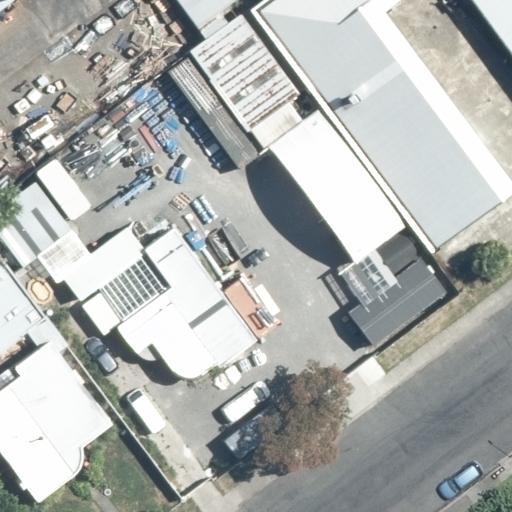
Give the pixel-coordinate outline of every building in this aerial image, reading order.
[(157,0),(175,24),(207,0),(157,0)] [(216,0),(395,234),(481,169),(352,0),(216,0)] [(511,0),(441,0),(511,92),(511,0)] [(252,336),(169,224),(104,272),(133,311),(114,324),(133,351),(149,340),(183,386),(252,336)] [(446,296),(422,261),(347,311),(371,347),(446,296)] [(91,428),(23,338),(0,355),(0,482),(7,491),(91,428)]
